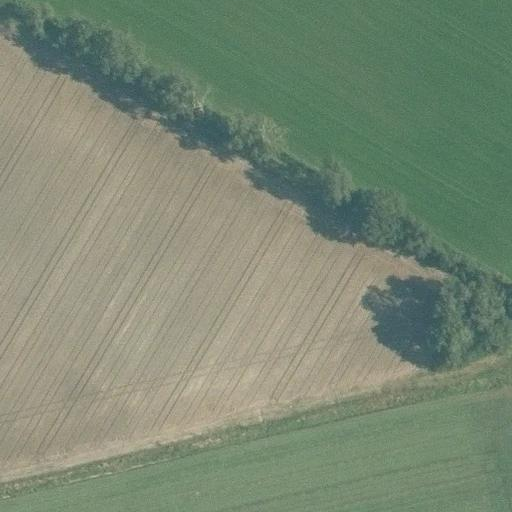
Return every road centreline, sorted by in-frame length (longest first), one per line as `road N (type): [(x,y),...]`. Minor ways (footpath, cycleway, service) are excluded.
road 1 (track): [(0,15),(511,317)]
road 2 (track): [(511,357),(442,384),(0,484)]
